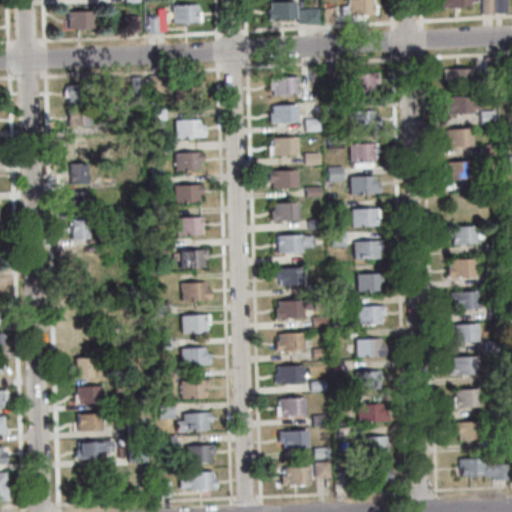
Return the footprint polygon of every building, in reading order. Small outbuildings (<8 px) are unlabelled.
[(346,15),(346,0),(370,0),(371,14),(346,15)] [(440,0),(475,0),(475,1),(469,2),(469,6),(440,8),(440,0)] [(480,0),(490,0),(491,14),(481,14),(480,0)] [(494,13),(493,0),(503,0),(504,13),(494,13)] [(265,10),(268,10),(268,3),(293,2),(294,19),(265,20),(265,10)] [(170,23),(170,6),(195,5),(195,13),(198,13),(198,22),(170,23)] [(321,22),(320,8),(331,8),(332,22),(321,22)] [(155,31),(154,16),(154,9),(162,9),(163,30),(155,31)] [(303,23),(303,9),(317,9),(318,22),(303,23)] [(65,12),(91,11),(91,27),(66,28),(65,12)] [(123,32),(122,17),(136,16),(137,32),(123,32)] [(146,32),(145,16),(154,16),(155,31),(155,32),(146,32)] [(507,66),(498,67),(498,57),(506,56),(507,66)] [(482,58),(492,57),(493,71),(483,72),(482,58)] [(323,66),(332,65),(333,80),(323,80),(323,66)] [(308,81),(308,66),(317,66),(318,81),(308,81)] [(470,69),(471,85),(446,86),(445,79),(442,79),(442,70),(470,69)] [(347,75),(375,73),(376,83),(372,83),(373,90),(348,92),(347,75)] [(161,93),(148,93),(147,76),(160,75),(161,93)] [(138,77),(139,91),(130,92),(129,77),(138,77)] [(267,78),(295,77),(296,94),(271,95),(271,89),(267,89),(267,78)] [(201,93),(192,93),(192,99),(173,100),(172,83),(200,82),(201,93)] [(64,85),(84,84),(85,101),(65,102),(64,85)] [(511,101),(498,102),(498,92),(511,91),(511,101)] [(441,97),(470,95),(471,112),(447,113),(446,107),(442,108),(441,97)] [(338,110),(324,111),(324,101),(337,100),(338,110)] [(296,121),(267,123),(267,114),(271,113),(270,106),(295,105),(296,121)] [(86,109),(87,125),(65,126),(64,110),(86,109)] [(163,119),(147,120),(147,110),(162,109),(163,119)] [(477,111),(491,110),(492,123),(478,124),(477,111)] [(376,127),(347,129),(346,112),(372,111),(372,117),(376,117),(376,127)] [(202,137),(173,138),(172,121),(196,119),(196,126),(201,126),(202,137)] [(317,119),(318,130),(303,131),(302,119),(317,119)] [(498,125),(511,124),(511,134),(499,135),(498,125)] [(470,145),(441,147),(441,137),(444,137),(444,130),(469,128),(470,145)] [(341,142),(324,143),(324,135),(340,134),(341,142)] [(66,137),(81,136),(82,146),(83,146),(83,155),(67,156),(66,137)] [(269,138),(295,137),(295,154),(266,155),(266,147),(270,147),(269,138)] [(148,141),(163,140),(163,152),(149,153),(148,141)] [(375,153),(371,153),(372,160),(348,161),(347,145),(375,143),(375,153)] [(491,144),(492,156),(478,156),(477,144),(491,144)] [(97,150),(109,150),(110,158),(97,159),(97,150)] [(316,152),(317,163),(302,164),(302,153),(316,152)] [(173,171),(172,154),(199,153),(200,162),(197,162),(198,170),(173,171)] [(511,167),(502,168),(502,157),(511,156),(511,167)] [(444,162),(468,161),(469,177),(441,178),(440,171),(444,170),(444,162)] [(66,164),(84,163),(85,182),(67,183),(66,164)] [(325,181),(324,167),(339,166),(340,180),(325,181)] [(265,171),(294,170),(295,187),(270,188),(270,183),(266,183),(265,171)] [(162,176),(162,185),(148,186),(147,177),(162,176)] [(348,194),(347,177),(371,176),(371,182),(376,182),(377,193),(348,194)] [(493,188),(478,189),(477,178),(492,177),(493,188)] [(196,202),(172,203),(172,186),(199,185),(199,194),(196,194),(196,202)] [(303,187),(318,186),(318,196),(303,197),(303,187)] [(511,200),(503,201),(502,189),(511,188),(511,200)] [(68,192),(83,191),(84,211),(69,211),(68,192)] [(341,210),(326,211),(325,201),(341,201),(341,210)] [(297,220),(269,221),(268,212),(272,212),(271,204),(296,203),(297,220)] [(377,208),(377,218),(374,218),(374,225),(349,226),(348,210),(377,208)] [(175,236),(174,219),(198,218),(199,235),(175,236)] [(306,219),(321,218),(322,229),(307,230),(306,219)] [(69,220),(85,219),(86,238),(70,239),(69,220)] [(511,221),(511,231),(502,232),(502,222),(511,221)] [(474,226),(474,231),(480,231),(480,238),(474,238),(474,243),(450,244),(449,227),(474,226)] [(124,228),(136,227),(137,240),(125,241),(124,228)] [(328,231),(342,231),(343,246),(329,247),(328,231)] [(309,247),(299,248),(300,251),(274,253),(274,237),(298,236),(299,236),(309,236),(309,247)] [(167,252),(152,253),(151,239),(167,238),(167,252)] [(350,242),(379,240),(380,250),(376,250),(376,257),(351,258),(350,242)] [(482,243),(497,243),(497,253),(482,253),(482,243)] [(201,267),(177,268),(176,252),(204,250),(205,259),(201,260),(201,267)] [(511,270),(503,271),(502,255),(511,254),(511,270)] [(473,275),(446,277),(445,267),(448,267),(448,260),(473,258),(473,275)] [(272,269),(300,267),(301,284),(277,285),(277,279),(272,279),(272,269)] [(498,271),(498,286),(485,286),(485,272),(498,271)] [(354,291),(353,275),(378,274),(379,290),(354,291)] [(179,300),(178,284),(203,283),(203,290),(208,289),(208,299),(179,300)] [(306,285),(321,285),(321,294),(306,294),(306,285)] [(447,292),(476,291),(477,307),(452,309),(452,302),(447,303),(447,292)] [(343,296),(344,306),(330,306),(329,297),(343,296)] [(310,299),(311,310),(300,311),(301,317),(273,319),(273,309),(276,309),(276,301),(310,299)] [(499,303),(500,318),(487,319),(486,304),(499,303)] [(382,305),(382,315),(379,316),(379,322),(354,324),(353,307),(382,305)] [(166,315),(153,316),(153,307),(166,306),(166,315)] [(207,325),(203,325),(203,331),(179,332),(178,316),(206,315),(207,325)] [(324,326),(310,327),(310,316),(323,315),(324,326)] [(450,324),(475,323),(476,340),(450,341),(450,324)] [(330,341),(329,330),(343,329),(344,340),(330,341)] [(273,341),(276,341),(276,334),(301,332),(302,350),(273,351),(273,341)] [(168,348),(154,349),(154,339),(167,338),(168,348)] [(353,340),(378,338),(378,344),(382,344),(382,355),(354,356),(353,340)] [(482,341),(498,340),(498,351),(483,352),(482,341)] [(311,348),(324,347),(325,357),(311,358),(311,348)] [(207,363),(179,365),(178,349),(202,348),(202,354),(206,354),(207,363)] [(73,358),(88,357),(89,376),(74,376),(73,358)] [(475,373),(448,375),(447,365),(450,365),(449,358),(474,357),(475,373)] [(272,374),(275,374),(275,366),(300,365),(301,383),(273,384),(272,374)] [(170,384),(155,385),(154,371),(170,370),(170,384)] [(352,372),(380,370),(380,379),(377,379),(377,388),(353,389),(352,372)] [(179,398),(178,381),(206,380),(207,390),(203,390),(203,397),(179,398)] [(307,381),(322,381),(323,390),(308,391),(307,381)] [(74,387),(98,385),(99,401),(75,402),(74,387)] [(452,390),(476,389),(477,405),(450,407),(449,398),(452,398),(452,390)] [(347,403),(333,404),(332,393),(346,393),(347,403)] [(302,415),(274,416),(273,407),(277,407),(277,399),(301,397),(302,415)] [(171,417),(156,418),(155,404),(170,403),(171,417)] [(384,421),(355,423),(354,405),(378,403),(379,410),(384,410),(384,421)] [(173,432),(173,421),(180,420),(180,414),(208,412),(208,422),(206,422),(206,430),(173,432)] [(75,414),(98,413),(98,429),(75,430),(75,414)] [(325,425),(310,426),(310,415),(324,414),(325,425)] [(140,434),(125,435),(125,420),(140,419),(140,434)] [(451,422),(480,421),(480,438),(456,439),(456,434),(451,434),(451,422)] [(276,432),(305,430),(306,448),(281,449),(281,442),(276,442),(276,432)] [(503,434),(504,448),(487,449),(486,435),(503,434)] [(173,450),(157,451),(157,437),(173,436),(173,450)] [(383,436),(384,453),(359,454),(358,438),(383,436)] [(77,442),(99,441),(100,456),(73,458),(73,451),(77,451),(77,442)] [(126,463),(125,446),(144,445),(145,462),(126,463)] [(211,455),(207,455),(207,462),(184,463),(183,446),(211,445),(211,455)] [(311,458),(311,448),(326,447),(327,457),(311,458)] [(457,460),(482,458),(482,465),(504,464),(505,479),(491,480),(491,476),(457,477),(457,460)] [(327,477),(313,478),(312,462),(326,462),(327,477)] [(389,481),(361,482),(360,465),(385,464),(385,471),(389,470),(389,481)] [(307,485),(279,486),(278,476),(282,476),(282,469),(306,468),(307,485)] [(186,491),(186,488),(177,489),(177,482),(185,481),(185,474),(210,472),(211,480),(213,480),(214,489),(186,491)] [(168,497),(159,497),(158,482),(167,481),(168,497)]
